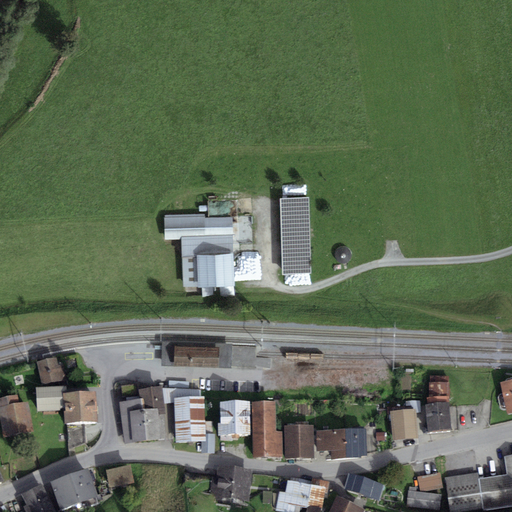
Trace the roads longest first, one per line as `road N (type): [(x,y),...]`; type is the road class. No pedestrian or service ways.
road 1 (residential): [(112,454),(336,468),(511,431)]
road 2 (track): [(274,290),(391,261),(511,250)]
road 3 (residential): [(112,454),(112,371),(259,375)]
road 4 (residential): [(0,498),(112,454)]
